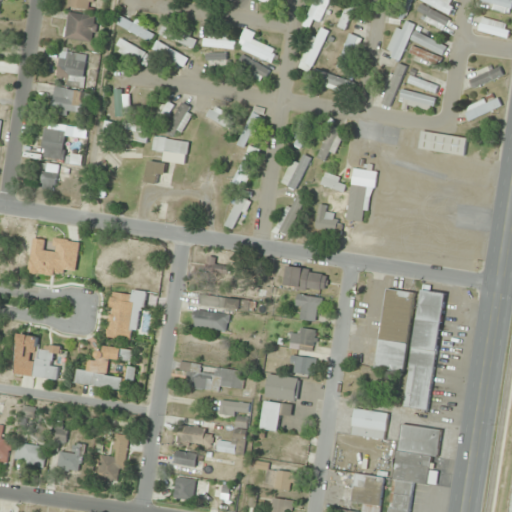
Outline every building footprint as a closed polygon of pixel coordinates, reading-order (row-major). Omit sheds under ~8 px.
[(67,0),(67,7),(92,11),(93,0),(67,0)] [(313,20),(321,24),(331,0),(314,0),(303,26),(309,29),(313,20)] [(348,0),(336,28),(346,32),(360,0),(348,0)] [(412,0),(400,0),(394,16),(405,20),(412,0)] [(456,2),(451,0),(420,0),(420,1),(450,16),(456,2)] [(511,0),(480,0),(480,7),(511,12),(511,7),(511,0)] [(96,42),(98,17),(68,14),(65,40),(96,42)] [(478,30),(507,40),(511,26),(482,17),(478,30)] [(386,56),(401,61),(408,42),(445,55),(449,45),(414,32),(416,26),(406,22),(403,30),(396,28),(386,56)] [(160,35),(194,49),(198,38),(164,25),(160,35)] [(328,31),(316,27),(300,70),(312,73),(310,79),(348,93),(352,82),(314,69),(328,31)] [(336,66),(347,71),(361,39),(349,34),(336,66)] [(204,49),(236,49),(236,35),(204,35),(204,49)] [(277,49),(247,39),(242,52),(273,62),(277,49)] [(115,50),(146,66),(152,55),(120,40),(115,50)] [(182,69),(188,60),(159,41),(153,50),(182,69)] [(409,52),(438,67),(442,60),(413,45),(409,52)] [(200,66),(231,66),(231,52),(200,52),(200,66)] [(58,54),(58,81),(85,81),(85,54),(58,54)] [(237,66),(265,81),(271,70),(242,55),(237,66)] [(408,68),(400,64),(395,74),(390,72),(376,103),(390,109),(408,68)] [(504,76),(500,67),(469,79),(473,88),(504,76)] [(407,84),(437,94),(439,86),(410,76),(407,84)] [(52,112),(83,113),(84,90),(53,89),(52,112)] [(437,99),(403,89),(399,102),(433,111),(437,99)] [(502,107),(497,94),(464,108),(469,121),(502,107)] [(244,149),(266,112),(257,107),(235,143),(244,149)] [(302,149),(315,122),(302,116),(289,143),(302,149)] [(149,129),(127,125),(125,140),(147,143),(149,129)] [(329,164),(345,134),(330,126),(314,156),(329,164)] [(65,159),(66,130),(43,130),(43,158),(65,159)] [(464,157),(467,139),(422,131),(419,149),(464,157)] [(189,142),(155,138),(154,150),(164,151),(163,161),(187,164),(189,142)] [(262,153),(250,147),(231,183),(243,190),(262,153)] [(293,161),(281,182),(295,190),(312,160),(304,156),(299,164),(293,161)] [(467,197),(448,158),(440,162),(459,201),(467,197)] [(408,165),(424,196),(432,192),(417,161),(408,165)] [(164,176),(166,165),(149,162),(145,182),(157,184),(158,175),(164,176)] [(37,187),(53,192),(60,168),(44,163),(37,187)] [(344,220),(365,224),(376,173),(352,168),(350,179),(324,173),(321,189),(330,190),(327,202),(347,206),(344,220)] [(306,200),(294,195),(277,230),(288,236),(306,200)] [(235,231),(250,201),(240,196),(225,226),(235,231)] [(317,231),(338,231),(338,215),(327,215),(327,206),(318,206),(317,231)] [(444,249),(451,255),(468,239),(461,232),(444,249)] [(229,273),(229,266),(216,266),(215,258),(208,258),(208,274),(229,273)] [(325,292),(329,273),(288,266),(285,286),(325,292)] [(405,372),(415,293),(386,289),(376,369),(405,372)] [(446,293),(420,290),(404,408),(429,411),(446,293)] [(319,317),(316,313),(325,306),(319,296),(312,301),(306,293),(292,304),(308,325),(319,317)] [(255,301),(199,295),(198,305),(254,311),(255,301)] [(227,332),(230,315),(196,310),(194,327),(227,332)] [(318,330),(293,327),(291,349),(315,352),(318,330)] [(60,366),(53,365),(54,355),(62,356),(62,347),(39,345),(36,378),(58,380),(60,366)] [(76,384),(123,390),(124,382),(135,384),(136,368),(129,367),(127,378),(108,376),(110,359),(132,362),(134,350),(100,346),(99,361),(89,360),(88,371),(78,370),(76,384)] [(289,373),(310,375),(312,358),(291,356),(289,373)] [(245,371),(181,362),(180,370),(188,371),(186,387),(220,392),(221,387),(242,390),(245,371)] [(298,399),(298,377),(267,377),(267,399),(298,399)] [(219,415),(239,417),(240,413),(250,414),(251,404),(221,400),(219,415)] [(260,429),(278,432),(281,415),(291,417),(293,406),(265,401),(260,429)] [(388,414),(355,409),(351,436),(385,440),(388,414)] [(0,461),(8,463),(12,441),(2,439),(4,427),(0,425),(0,461)] [(410,511),(414,483),(436,486),(438,471),(431,470),(433,458),(439,458),(442,430),(401,425),(389,511),(410,511)] [(69,430),(58,426),(52,441),(63,445),(69,430)] [(213,430),(183,426),(180,445),(211,448),(213,430)] [(102,455),(98,479),(122,482),(129,437),(117,436),(114,457),(102,455)] [(58,469),(81,472),(84,445),(74,444),(73,453),(60,452),(58,469)] [(17,465),(45,465),(45,446),(17,446),(17,465)] [(195,467),(197,455),(176,452),(175,464),(195,467)] [(294,473),(268,470),(266,488),(292,491),(294,473)] [(380,511),(385,478),(356,475),(353,503),(363,504),(362,511),(354,511),(340,510),(340,511),(380,511)] [(197,481),(177,477),(173,498),(193,502),(197,481)] [(285,511),(286,511),(291,511),(294,501),(273,498),(271,511),(285,511)]
